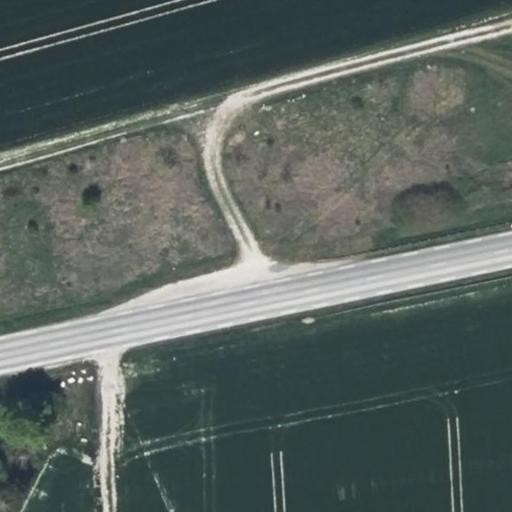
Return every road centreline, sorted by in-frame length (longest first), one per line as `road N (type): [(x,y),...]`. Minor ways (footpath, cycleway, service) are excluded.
road 1 (track): [(0,159),(511,14)]
road 2 (primary): [(0,354),(511,249)]
road 3 (track): [(104,511),(80,400),(16,511)]
